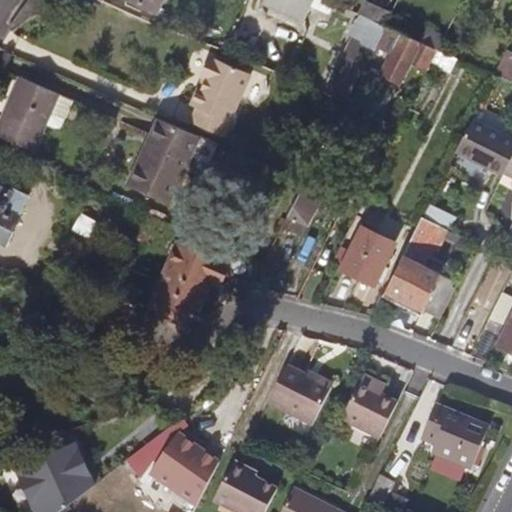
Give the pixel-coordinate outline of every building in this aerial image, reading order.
[(167,0),(141,0),(163,10),(167,0)] [(285,0),(313,12),(318,0),(285,0)] [(349,78),(361,84),(370,64),(390,25),(377,19),(349,78)] [(412,60),(433,69),(443,49),(390,25),(370,64),(391,74),(389,80),(400,85),(412,60)] [(511,51),(510,51),(499,74),(511,80),(511,51)] [(196,124),(229,139),(258,76),(217,58),(208,78),(209,79),(213,81),(209,90),(205,88),(197,106),(203,109),(196,124)] [(42,147),(69,91),(29,72),(2,128),(42,147)] [(213,81),(209,79),(205,88),(209,90),(213,81)] [(462,148),(509,171),(510,169),(511,165),(511,133),(478,117),(462,148)] [(135,185),(174,203),(205,140),(166,121),(135,185)] [(342,174),(321,164),(310,188),(289,229),(311,239),(342,174)] [(16,181),(0,175),(0,237),(12,243),(32,196),(13,188),(16,181)] [(446,207),(436,203),(430,215),(440,220),(446,207)] [(438,243),(447,223),(440,220),(430,215),(421,234),(438,243)] [(371,225),(349,269),(381,285),(403,240),(371,225)] [(164,319),(185,329),(193,313),(202,318),(217,288),(226,293),(237,271),(183,245),(151,310),(165,317),(164,319)] [(449,275),(410,257),(394,290),(432,308),(449,275)] [(321,426),(340,391),(316,378),(296,367),(278,402),(321,426)] [(320,371),(316,378),(340,391),(344,384),(320,371)] [(375,376),(370,385),(390,395),(394,385),(375,376)] [(351,423),(386,440),(405,402),(390,395),(370,385),(351,423)] [(480,468),(494,433),(467,423),(470,416),(442,406),(429,440),(444,446),(441,454),(480,468)] [(496,426),(470,416),(467,423),(494,433),(496,426)] [(188,431),(150,462),(161,467),(156,477),(206,503),(228,460),(209,450),(212,443),(188,431)] [(240,464),(271,480),(274,475),(242,459),(240,464)] [(271,480),(240,464),(222,500),(246,511),(272,511),(285,487),(271,480)] [(50,503),(67,495),(54,468),(37,476),(50,503)] [(401,484),(387,477),(374,503),(388,510),(401,484)] [(344,511),(301,490),(289,511),(344,511)]
